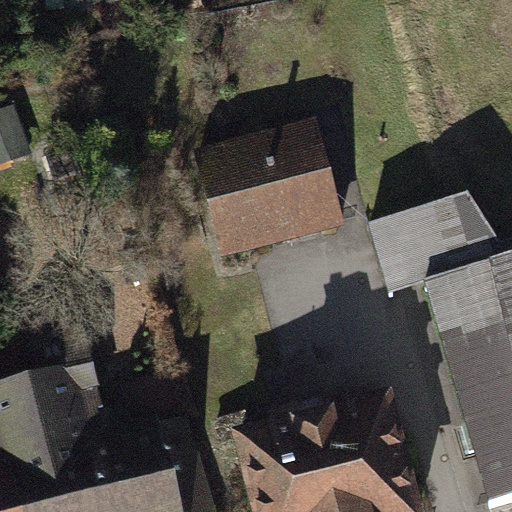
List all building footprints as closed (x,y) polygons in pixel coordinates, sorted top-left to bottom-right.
[(322,120),(205,154),(237,262),(353,228),(322,120)] [(387,284),(442,267),(446,283),(427,288),(428,293),(434,292),(495,503),(490,507),(494,511),(495,511),(500,508),(511,504),(511,248),(505,251),(471,198),(372,228),(387,284)] [(93,511),(77,446),(97,440),(72,368),(0,390),(0,434),(23,511),(93,511)] [(77,446),(93,511),(212,511),(177,394),(140,406),(147,428),(97,440),(77,446)] [(417,511),(388,397),(236,436),(255,511),(417,511)] [(0,511),(23,511),(0,434),(0,511)]
